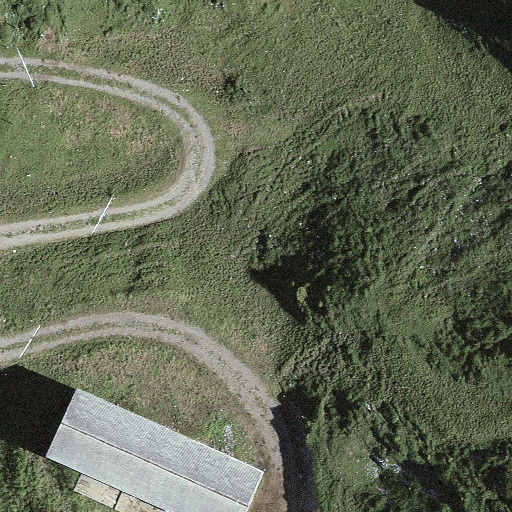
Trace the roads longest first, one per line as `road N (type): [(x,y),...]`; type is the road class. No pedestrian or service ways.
road 1 (track): [(0,240),(175,203),(191,187),(201,142),(187,118),(154,96),(0,70)]
road 2 (track): [(272,511),(282,476),(271,430),(248,388),(192,339),(98,326),(0,352)]
